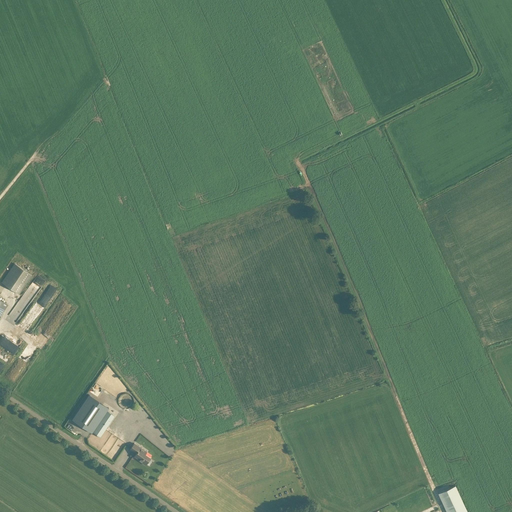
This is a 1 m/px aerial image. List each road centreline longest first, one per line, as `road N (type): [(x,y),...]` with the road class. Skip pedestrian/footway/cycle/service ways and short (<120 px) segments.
road 1 (track): [(298,164),(443,511)]
road 2 (unclassified): [(177,511),(0,390)]
